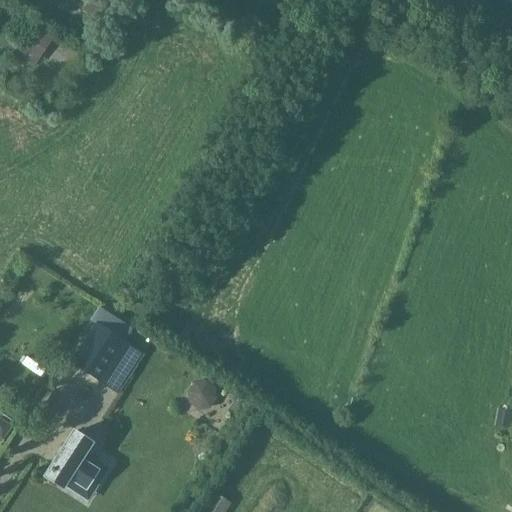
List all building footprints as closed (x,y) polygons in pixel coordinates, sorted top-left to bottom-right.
[(102,5),(93,0),(87,0),(81,11),(94,19),(102,5)] [(53,37),(39,27),(19,56),(34,65),(53,37)] [(287,154),(296,137),(289,134),(280,150),(287,154)] [(94,324),(69,363),(98,381),(123,343),(94,324)] [(26,369),(0,390),(0,408),(9,418),(43,390),(26,369)] [(215,387),(205,380),(194,383),(187,393),(189,404),(199,411),(211,409),(218,399),(215,387)] [(10,427),(0,419),(0,440),(0,441),(10,427)] [(85,450),(88,444),(72,433),(44,477),(60,488),(67,476),(84,487),(95,471),(89,467),(96,457),(85,450)] [(220,511),(228,501),(217,494),(204,511),(220,511)]
